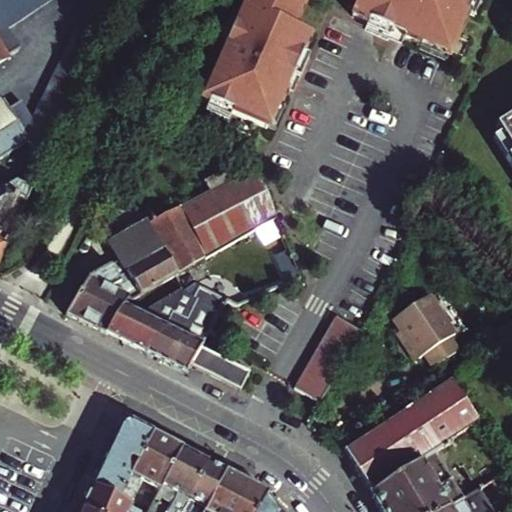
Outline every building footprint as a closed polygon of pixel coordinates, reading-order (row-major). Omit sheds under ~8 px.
[(88,0),(88,1),(82,13),(76,26),(70,41),(63,55),(57,69),(51,81),(45,93),(40,104),(37,109),(32,121),(27,112),(20,101),(9,108),(2,97),(0,98),(0,129),(4,127),(16,119),(17,118),(28,138),(41,162),(48,147),(63,114),(67,105),(70,99),(76,86),(82,73),(89,59),(95,45),(102,31),(108,17),(114,5),(116,0),(88,0)] [(0,0),(0,61),(10,56),(8,53),(20,46),(6,23),(18,16),(30,9),(41,2),(44,0),(0,0)] [(297,28),(309,0),(247,0),(214,73),(216,74),(204,101),(267,131),(279,104),(281,105),(289,88),(284,85),(290,73),(295,75),(313,36),(297,28)] [(362,0),(356,14),(396,31),(398,26),(411,31),(408,36),(426,44),(427,42),(454,54),(476,0),(362,0)] [(511,168),(511,116),(498,125),(504,135),(492,138),(511,168)] [(4,127),(0,129),(0,155),(28,138),(17,118),(16,119),(4,127)] [(217,186),(256,165),(242,158),(211,175),(217,186)] [(25,196),(41,162),(16,177),(0,186),(0,227),(18,192),(25,196)] [(127,270),(119,260),(116,262),(87,278),(68,314),(67,315),(103,332),(125,296),(126,294),(161,276),(207,252),(277,216),(256,165),(217,186),(148,223),(162,249),(127,270)] [(269,290),(302,278),(277,216),(207,252),(225,294),(238,302),(269,290)] [(127,270),(162,249),(148,223),(109,243),(119,260),(127,270)] [(195,293),(180,286),(140,303),(125,296),(103,332),(147,354),(169,310),(183,315),(195,293)] [(147,354),(184,372),(188,363),(198,345),(219,306),(195,293),(183,315),(169,310),(147,354)] [(451,336),(426,297),(387,320),(412,360),(419,356),(427,370),(453,354),(444,340),(451,336)] [(292,386),(317,401),(359,331),(334,316),(292,386)] [(248,370),(198,345),(188,363),(239,389),(248,370)] [(454,395),(475,381),(467,368),(338,451),(338,452),(356,473),(369,493),(433,453),(463,435),(475,427),(474,425),(454,395)] [(110,487),(118,472),(127,476),(149,433),(129,423),(118,427),(90,486),(116,499),(119,492),(110,487)] [(140,476),(158,485),(178,448),(149,433),(127,476),(119,492),(116,499),(126,504),(140,476)] [(168,504),(165,510),(168,511),(178,511),(205,462),(178,448),(158,485),(173,493),(168,504)] [(380,511),(439,511),(461,499),(433,453),(369,493),(380,511)] [(195,511),(200,511),(203,511),(223,471),(205,462),(178,511),(195,511)] [(256,511),(266,493),(223,471),(203,511),(256,511)] [(158,485),(152,497),(168,504),(173,493),(158,485)] [(141,511),(126,504),(116,499),(90,486),(79,510),(82,511),(141,511)] [(492,511),(478,489),(461,499),(439,511),(492,511)] [(282,511),(266,493),(256,511),(282,511)] [(508,511),(511,510),(503,498),(496,502),(503,511),(508,511)]
